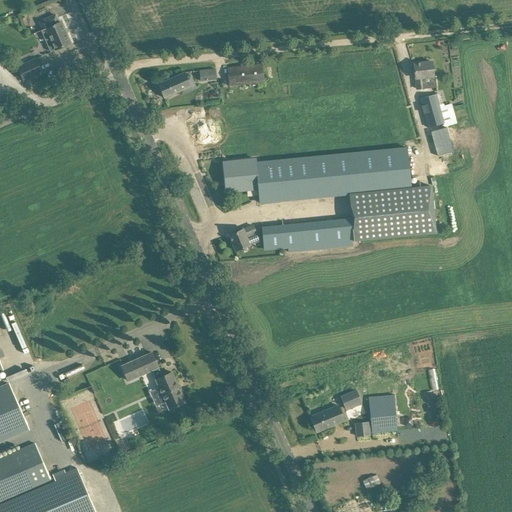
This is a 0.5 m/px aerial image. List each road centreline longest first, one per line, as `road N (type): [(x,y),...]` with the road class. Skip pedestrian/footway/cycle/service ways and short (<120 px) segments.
road 1 (tertiary): [(311,511),(115,74)]
road 2 (track): [(115,74),(135,65),(511,27)]
road 3 (unclassified): [(115,74),(0,123)]
